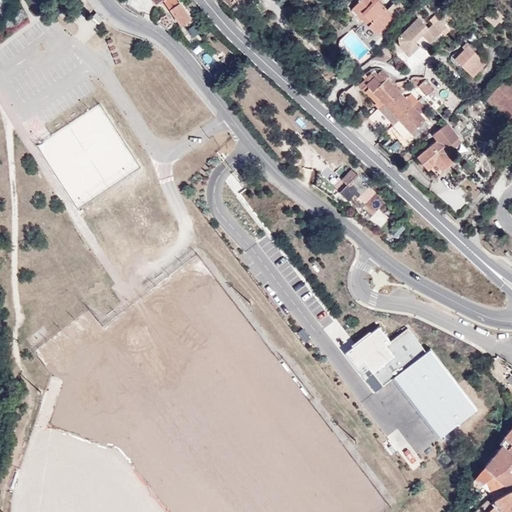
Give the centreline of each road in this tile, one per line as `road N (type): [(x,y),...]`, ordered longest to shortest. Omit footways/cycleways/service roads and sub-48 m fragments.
road 1 (unclassified): [(105,0),(172,44),(277,173),(374,252)]
road 2 (unknown): [(167,151),(174,196),(204,261),(353,432)]
road 3 (primary): [(316,109),(476,254)]
road 4 (residential): [(374,252),(357,281),(362,292),(421,309),(511,354)]
road 5 (unclassified): [(374,252),(493,319)]
road 6 (primary): [(205,0),(302,96)]
road 7 (residential): [(302,96),(318,56),(274,17),(268,0)]
